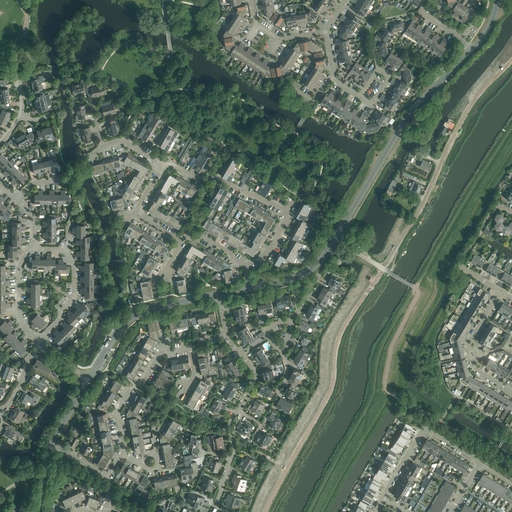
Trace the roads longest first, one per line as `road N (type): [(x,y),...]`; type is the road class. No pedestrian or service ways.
road 1 (tertiary): [(248,288),(300,275),(325,255),(401,123),(472,48)]
road 2 (unclassified): [(383,268),(470,103),(511,58)]
road 3 (tertiary): [(88,380),(135,315),(219,294)]
road 4 (residential): [(374,511),(425,429),(478,464)]
road 5 (residential): [(124,454),(116,411),(160,354),(189,347)]
road 6 (residential): [(500,290),(459,265),(497,204),(511,211)]
road 7 (residential): [(511,391),(475,369),(469,344),(500,290)]
